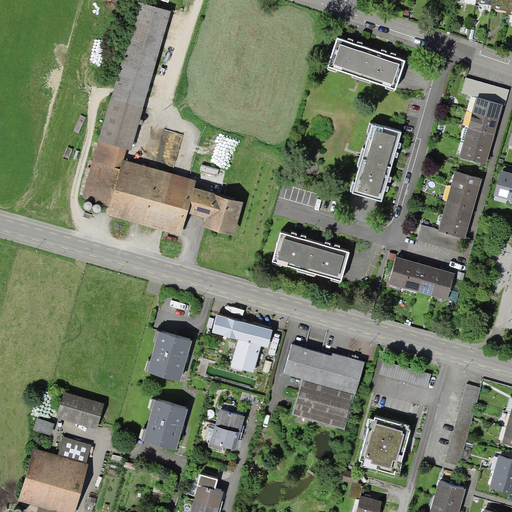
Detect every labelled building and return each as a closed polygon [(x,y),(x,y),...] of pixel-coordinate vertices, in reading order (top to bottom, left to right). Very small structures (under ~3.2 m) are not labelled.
[(173,8),(143,0),(82,195),(113,207),(110,215),(185,234),(193,211),(210,216),(207,225),(238,230),(245,200),(198,187),(194,180),(121,156),(124,146),(136,147),(173,8)] [(511,0),(468,0),(511,12),(511,0)] [(408,62),(342,38),(333,63),(399,87),(408,62)] [(465,78),(462,91),(507,100),(509,87),(465,78)] [(506,103),(476,96),(462,155),(492,162),(506,103)] [(407,130),(377,124),(360,190),(386,201),(407,130)] [(487,178),(457,170),(441,226),(471,235),(487,178)] [(469,240),(422,225),(418,238),(465,253),(469,240)] [(354,251),(286,230),(278,258),(346,280),(354,251)] [(397,257),(389,281),(453,300),(460,275),(397,257)] [(273,327),(220,313),(214,332),(239,339),(232,364),(256,372),(263,344),(268,346),(273,327)] [(183,380),(195,338),(161,329),(148,369),(183,380)] [(370,361),(292,342),(284,375),(304,381),(294,415),(345,430),(354,396),(359,395),(370,361)] [(484,389),(468,384),(444,461),(460,466),(484,389)] [(109,402),(67,389),(57,417),(98,430),(109,402)] [(191,409),(158,400),(148,436),(180,448),(191,409)] [(241,411),(220,405),(215,426),(210,423),(205,438),(239,450),(244,430),(237,427),(241,411)] [(418,424),(373,412),(360,463),(403,476),(418,424)] [(76,511),(91,461),(88,460),(93,443),(65,435),(61,454),(34,447),(18,498),(31,505),(28,511),(76,511)] [(511,459),(501,456),(492,485),(511,490),(511,459)] [(462,511),(469,489),(442,480),(433,509),(441,511),(462,511)] [(220,511),(228,489),(198,481),(188,511),(220,511)] [(382,511),(386,499),(358,492),(354,511),(382,511)]
